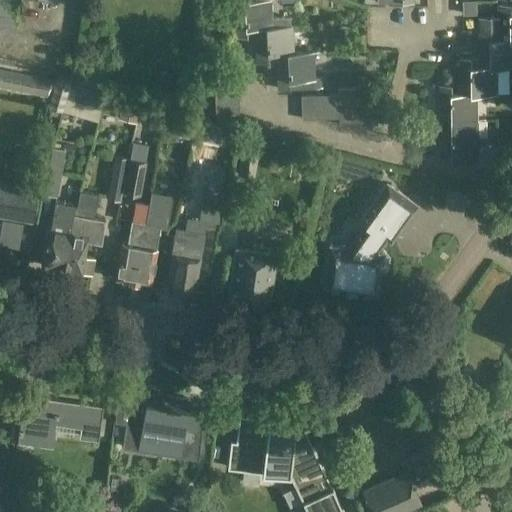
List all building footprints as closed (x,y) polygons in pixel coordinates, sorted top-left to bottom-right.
[(0,0),(0,31),(12,33),(16,0),(0,0)] [(255,28),(293,27),(292,19),(272,19),(271,0),(266,0),(233,1),(235,37),(247,37),(247,28),(255,28)] [(479,2),(465,3),(466,16),(480,16),(479,2)] [(479,19),(479,31),(490,31),(490,41),(498,41),(511,41),(511,13),(509,13),(509,5),(498,5),(498,19),(479,19)] [(32,7),(33,23),(58,22),(57,6),(32,7)] [(276,54),(294,53),(293,27),(255,28),(256,63),(268,63),(268,54),(276,54)] [(479,31),(479,67),(496,68),(511,67),(511,41),(498,41),(490,41),(490,31),(479,31)] [(364,51),(364,35),(348,35),(348,51),(364,51)] [(314,52),(294,53),(276,54),(277,90),(319,88),(319,80),(315,80),(314,52)] [(459,58),(459,94),(476,94),(497,94),(496,68),(479,67),(471,68),(471,58),(459,58)] [(0,70),(0,87),(49,98),(47,108),(62,112),(65,101),(97,110),(101,97),(74,90),(68,89),(69,86),(70,79),(56,76),(54,82),(0,70)] [(215,95),(238,94),(237,81),(214,82),(215,95)] [(476,120),(476,94),(459,94),(451,94),(451,85),(439,85),(440,121),(476,120)] [(338,103),(351,102),(357,102),(356,88),(338,89),(338,94),(338,103)] [(215,107),(238,106),(238,94),(215,95),(215,107)] [(326,119),(338,118),(338,103),(338,94),(326,95),(326,119)] [(314,119),(313,95),(301,96),(301,119),(314,119)] [(313,95),(314,119),(326,119),(326,95),(313,95)] [(145,122),(148,102),(128,99),(125,119),(145,122)] [(376,101),(363,102),(364,125),(377,125),(376,101)] [(338,103),(338,118),(339,126),(352,126),(351,102),(338,103)] [(352,126),(364,125),(363,102),(357,102),(351,102),(352,126)] [(239,118),(238,106),(215,107),(216,119),(239,118)] [(476,120),(440,121),(440,156),(451,156),(451,161),(477,161),(476,120)] [(64,150),(52,148),(43,195),(56,197),(64,150)] [(122,193),(129,159),(114,156),(105,200),(118,202),(120,193),(122,193)] [(129,159),(122,193),(139,196),(145,162),(129,159)] [(40,185),(0,177),(0,217),(33,223),(40,185)] [(395,190),(388,184),(358,226),(362,229),(348,249),(346,249),(333,247),(333,246),(330,246),(325,286),(377,294),(378,292),(377,292),(380,272),(383,273),(388,269),(389,263),(385,259),(382,258),(382,256),(383,256),(383,254),(381,254),(377,253),(378,252),(388,238),(392,241),(417,206),(395,190)] [(220,192),(202,189),(197,221),(215,224),(220,192)] [(74,214),(74,213),(73,214),(70,232),(72,232),(66,270),(92,275),(95,259),(85,257),(88,241),(101,244),(105,220),(94,218),(98,194),(80,191),(77,207),(83,208),(82,216),(74,214)] [(141,271),(139,282),(150,284),(160,226),(167,227),(172,196),(151,193),(149,204),(148,203),(143,233),(145,233),(143,247),(139,246),(135,270),(141,271)] [(129,280),(139,282),(141,271),(135,270),(139,246),(143,247),(145,233),(143,233),(148,203),(134,201),(127,244),(122,244),(116,278),(120,279),(123,282),(127,282),(129,280)] [(73,214),(74,213),(75,206),(55,203),(51,228),(48,228),(41,266),(66,270),(72,232),(70,232),(73,214)] [(248,209),(242,233),(253,236),(260,212),(248,209)] [(204,234),(176,230),(167,287),(168,288),(171,290),(178,291),(181,289),(191,291),(193,275),(197,276),(204,234)] [(275,255),(236,249),(228,299),(267,305),(275,255)] [(511,304),(511,305),(511,309),(498,330),(511,339),(511,304)] [(48,373),(27,370),(17,442),(52,447),(54,433),(98,439),(103,406),(45,398),(48,373)] [(147,393),(145,401),(129,398),(122,448),(139,450),(142,433),(181,439),(178,456),(198,460),(203,410),(196,409),(198,401),(188,399),(147,393)] [(269,419),(239,415),(236,441),(231,441),(227,468),(289,475),(299,470),(312,498),(303,502),(307,511),(343,511),(303,427),(269,423),(269,419)] [(404,511),(420,505),(405,472),(361,492),(369,511),(404,511)]
